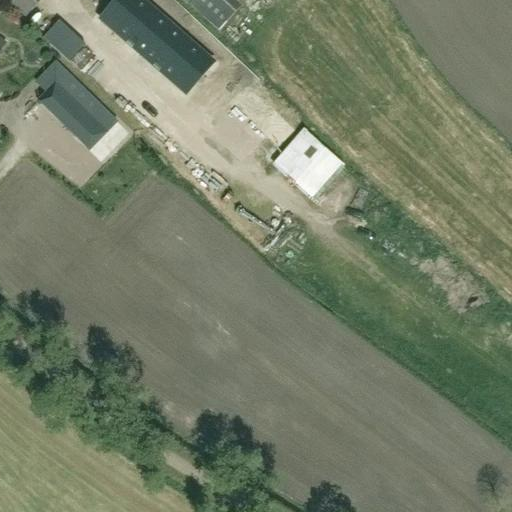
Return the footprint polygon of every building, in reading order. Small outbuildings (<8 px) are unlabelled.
[(4,0),(25,17),(40,0),(4,0)] [(118,0),(102,19),(144,55),(170,25),(140,0),(118,0)] [(224,30),(236,19),(217,0),(178,0),(197,20),(206,11),(224,30)] [(213,61),(170,25),(144,55),(187,92),(213,61)] [(56,62),(44,74),(55,84),(66,72),(56,62)] [(45,92),(37,101),(89,151),(117,122),(66,72),(55,84),(44,74),(35,82),(45,92)] [(303,130),(273,163),(314,201),(333,180),(344,168),(303,130)] [(0,153),(0,198),(3,201),(30,171),(4,148),(0,153)]
